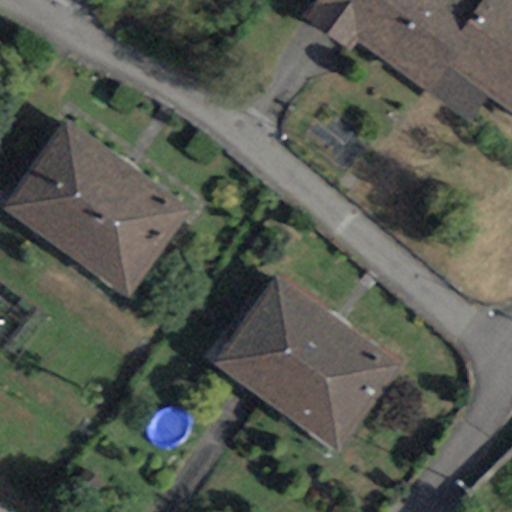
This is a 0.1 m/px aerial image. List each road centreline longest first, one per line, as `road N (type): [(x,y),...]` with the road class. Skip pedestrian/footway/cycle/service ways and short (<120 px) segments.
road 1 (residential): [(511,361),(207,110),(18,0)]
road 2 (residential): [(415,511),(511,370)]
